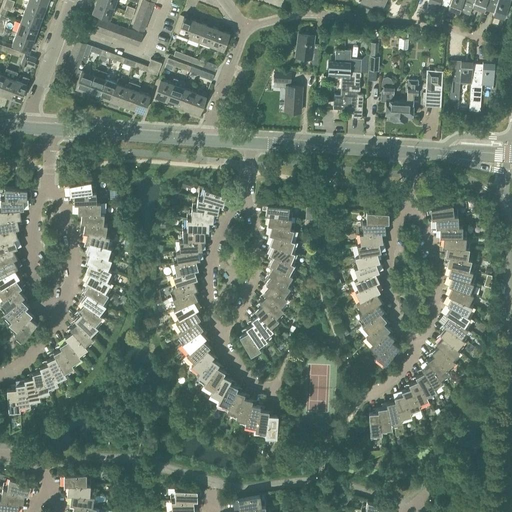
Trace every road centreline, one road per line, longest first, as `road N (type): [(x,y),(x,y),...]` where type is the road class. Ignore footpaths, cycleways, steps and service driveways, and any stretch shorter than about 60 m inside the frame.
road 1 (tertiary): [(248,142),(414,153)]
road 2 (residential): [(242,28),(296,15),(402,18)]
road 3 (residential): [(415,355),(402,337),(389,253),(410,204)]
road 4 (residential): [(415,355),(437,290),(429,244),(410,204)]
road 5 (tertiary): [(51,128),(208,139)]
road 6 (residential): [(218,341),(252,278),(252,224),(238,197)]
road 7 (residential): [(60,27),(143,59),(167,0)]
road 8 (residential): [(218,341),(207,263),(238,197)]
road 9 (residential): [(61,316),(43,303),(33,280),(30,246),(47,184)]
road 10 (residential): [(61,316),(73,225),(47,184)]
